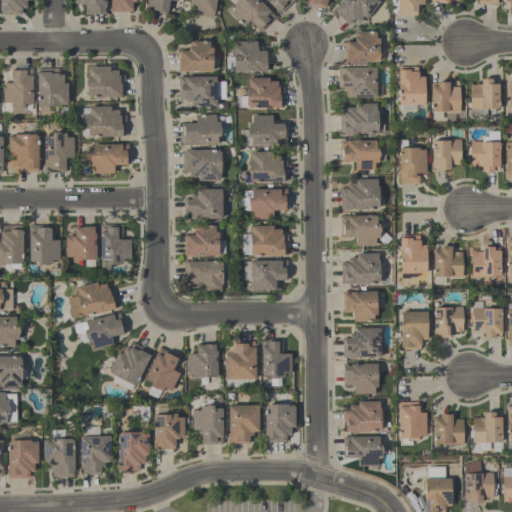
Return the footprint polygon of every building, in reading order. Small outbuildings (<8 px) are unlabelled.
[(26,0),(26,8),(21,8),(21,14),(0,14),(0,0),(26,0)] [(75,0),(105,0),(105,14),(85,14),(85,5),(81,5),(81,3),(75,3),(75,0)] [(141,0),(141,1),(136,1),(136,2),(132,2),(132,12),(110,11),(110,0),(141,0)] [(147,0),(177,0),(177,1),(175,1),(169,0),(167,12),(166,12),(166,14),(146,11),(147,0)] [(189,0),(216,0),(213,18),(192,14),(193,7),(188,7),(189,0)] [(260,31),(250,21),(244,27),(229,13),(235,7),(232,5),(236,1),(236,0),(259,0),(275,16),(260,31)] [(293,0),(280,13),(267,0),(293,0)] [(327,0),(325,8),(304,3),(304,0),(327,0)] [(377,0),(379,1),(366,18),(363,16),(358,22),(354,19),(350,24),(333,11),(336,9),(335,8),(341,0),(377,0)] [(396,0),(423,0),(423,4),(416,4),(417,15),(397,15),(397,11),(396,11),(396,0)] [(511,0),(503,0),(504,4),(510,4),(510,13),(511,13),(511,0)] [(344,62),(344,41),(354,41),(354,31),(375,31),(375,38),(379,38),(379,49),(378,49),(378,62),(363,62),(363,59),(358,59),(358,62),(344,62)] [(177,71),(177,51),(188,51),(188,46),(191,46),(191,41),(209,41),(209,47),(213,47),(213,56),(212,56),(212,71),(197,71),(197,69),(192,69),(192,71),(177,71)] [(233,72),(233,56),(232,56),(232,48),(236,48),(236,41),(256,41),(256,47),(257,47),(257,50),(267,50),(267,71),(254,71),(254,70),(249,70),(249,72),(233,72)] [(398,105),(398,84),(397,84),(397,66),(417,66),(417,71),(418,71),(418,76),(424,76),(424,105),(398,105)] [(117,70),(117,75),(123,75),(123,97),(88,98),(88,96),(86,96),(86,74),(87,74),(87,67),(109,67),(109,70),(117,70)] [(337,68),(343,68),(343,67),(375,67),(375,97),(345,97),(345,88),(340,88),(340,87),(337,87),(337,68)] [(11,83),(11,68),(31,68),(31,75),(32,75),(32,104),(25,104),(25,114),(11,114),(11,107),(10,107),(10,103),(3,103),(3,83),(11,83)] [(63,75),(63,83),(67,83),(67,105),(60,105),(60,106),(39,106),(39,104),(37,104),(37,68),(58,68),(58,75),(63,75)] [(225,99),(216,99),(216,106),(191,106),(190,101),(184,101),(184,97),(178,97),(178,77),(216,76),(216,81),(224,81),(225,99)] [(240,107),(239,96),(246,96),(246,85),(247,85),(247,78),(269,78),(269,81),(277,81),(277,86),(283,86),(283,107),(280,107),(280,108),(248,108),(248,107),(240,107)] [(498,84),(498,108),(484,108),(484,116),(469,116),(469,84),(480,84),(480,79),(482,79),(482,78),(490,78),(490,79),(492,79),(492,84),(498,84)] [(430,111),(430,85),(430,83),(436,83),(436,82),(448,82),(448,86),(459,86),(459,112),(442,112),(442,111),(430,111)] [(375,103),(375,110),(377,110),(377,124),(383,124),(383,132),(378,132),(378,134),(343,134),(343,133),(339,133),(339,112),(345,112),(345,107),(354,107),(354,103),(375,103)] [(118,110),(118,115),(125,115),(125,136),(120,136),(120,137),(90,137),(90,135),(82,135),(82,128),(82,127),(79,123),(79,120),(82,116),(82,114),(82,108),(88,108),(88,106),(110,106),(110,110),(118,110)] [(180,123),(195,123),(195,115),(215,114),(215,122),(219,122),(219,128),(221,128),(221,136),(217,136),(217,145),(181,146),(180,123)] [(272,123),(286,123),(286,144),(251,145),(251,137),(247,137),(247,128),(248,128),(248,123),(252,123),(252,115),(272,115),(272,123)] [(34,129),(34,134),(36,134),(36,136),(38,136),(38,172),(17,172),(17,168),(16,168),(16,166),(11,166),(11,156),(7,156),(7,136),(14,136),(14,134),(26,134),(26,129),(34,129)] [(43,172),(43,136),(51,136),(51,132),(60,132),(60,133),(66,133),(66,137),(73,137),(73,157),(65,157),(65,172),(43,172)] [(498,170),(493,170),(493,171),(491,171),(491,172),(483,172),(483,171),(481,171),(481,166),(470,166),(470,141),(482,141),(482,137),(487,137),(487,132),(499,132),(499,167),(498,167),(498,170)] [(460,139),(460,165),(450,165),(450,170),(438,170),(438,169),(432,169),(432,166),(431,166),(431,136),(448,136),(448,139),(460,139)] [(339,140),(375,140),(375,148),(378,148),(378,157),(377,157),(377,162),(373,162),(373,170),(354,170),(354,162),(339,162),(339,140)] [(399,140),(407,140),(407,148),(418,148),(418,150),(425,150),(425,173),(418,173),(418,183),(398,183),(398,148),(399,148),(399,140)] [(127,143),(127,165),(113,165),(113,173),(94,173),(94,166),(90,166),(90,161),(89,161),(89,152),(92,152),(92,144),(119,144),(119,143),(127,143)] [(182,172),(182,151),(186,151),(186,150),(219,150),(219,151),(226,151),(226,161),(221,161),(221,174),(219,174),(219,181),(198,181),(198,177),(189,177),(189,172),(182,172)] [(250,151),(271,151),(272,155),(280,155),(280,160),(286,160),(286,181),(282,181),(282,182),(249,182),(249,159),(250,159),(250,151)] [(376,210),(343,210),(343,209),(339,209),(339,188),(346,188),(346,183),(354,183),(354,179),(376,179),(376,186),(377,186),(377,208),(376,208),(376,210)] [(221,189),(221,219),(183,219),(183,199),(190,199),(190,195),(196,195),(196,189),(221,189)] [(286,210),(272,210),(272,219),(253,219),(253,212),(249,212),(249,206),(248,206),(248,198),(251,198),(251,189),(286,189),(286,210)] [(339,215),(348,215),(348,216),(376,216),(376,224),(379,224),(379,232),(378,232),(378,238),(375,238),(375,245),(354,245),(354,237),(339,237),(339,215)] [(0,225),(21,225),(21,231),(22,231),(22,262),(21,262),(21,269),(11,269),(11,264),(0,264),(0,225)] [(29,262),(28,226),(50,225),(50,241),(59,240),(59,260),(51,260),(51,264),(46,264),(46,265),(37,265),(37,262),(29,262)] [(95,225),(95,239),(93,239),(93,245),(95,245),(95,260),(94,260),(94,266),(85,267),(85,260),(81,260),(81,261),(72,261),(72,257),(65,257),(65,236),(70,236),(70,235),(74,235),(74,226),(95,225)] [(100,261),(100,225),(121,225),(121,240),(130,240),(130,259),(123,259),(123,263),(117,263),(117,265),(108,265),(108,261),(100,261)] [(193,235),(193,231),(194,231),(194,225),(215,225),(215,232),(218,232),(218,240),(218,256),(203,256),(203,254),(198,254),(198,256),(183,256),(183,235),(193,235)] [(250,233),(251,233),(251,226),(272,226),(272,229),(281,229),(281,234),(287,234),(287,255),(284,255),(284,256),(251,256),(251,255),(250,255),(250,233)] [(399,235),(418,235),(418,240),(419,240),(419,245),(425,245),(425,274),(400,274),(400,253),(399,253),(399,235)] [(461,277),(445,277),(445,276),(432,276),(432,251),(432,248),(438,248),(438,246),(450,246),(450,252),(461,252),(461,277)] [(499,248),(499,250),(499,276),(487,276),(487,277),(470,277),(470,251),(481,251),(481,247),(493,247),(493,248),(499,248)] [(340,284),(340,262),(347,262),(347,258),(355,258),(355,253),(377,253),(377,261),(378,261),(378,283),(377,283),(377,285),(345,285),(345,284),(340,284)] [(250,290),(249,261),(286,260),(287,280),(279,280),(279,290),(250,290)] [(221,292),(200,292),(200,288),(190,288),(190,284),(184,285),(183,262),(188,262),(222,261),(222,285),(221,285),(221,292)] [(67,298),(76,296),(76,295),(77,294),(75,287),(96,282),(97,286),(106,284),(107,288),(112,287),(117,307),(114,308),(114,309),(81,317),(81,316),(71,318),(69,307),(67,298)] [(375,292),(376,315),(373,315),(373,322),(353,322),(352,316),(352,312),(341,312),(341,292),(355,292),(355,294),(360,294),(360,292),(375,292)] [(433,308),(444,308),(444,307),(462,307),(462,332),(451,332),(451,338),(439,338),(439,335),(433,335),(433,308)] [(500,337),(494,337),(494,338),(482,338),(482,333),(472,333),(472,308),(489,308),(489,309),(500,309),(500,337)] [(400,312),(426,312),(426,340),(420,340),(420,345),(420,349),(400,350),(400,347),(400,333),(400,312)] [(113,345),(93,350),(91,343),(87,343),(86,338),(85,338),(84,332),(77,334),(74,332),(73,326),(75,323),(119,313),(124,334),(111,337),(113,345)] [(0,317),(15,317),(15,326),(19,326),(19,334),(18,334),(18,339),(14,339),(14,347),(0,347),(0,317)] [(354,328),(379,328),(379,358),(342,358),(342,338),(348,338),(348,334),(354,334),(354,328)] [(261,339),(282,339),(282,354),(290,354),(290,374),(284,374),(284,378),(278,378),(278,379),(277,379),(277,386),(270,386),(270,379),(270,375),(261,375),(261,339)] [(254,341),(254,347),(255,347),(255,379),(225,379),(225,353),(230,353),(230,349),(234,349),(234,341),(254,341)] [(151,352),(149,356),(150,356),(136,385),(133,384),(133,385),(114,376),(114,375),(108,372),(118,352),(121,354),(125,347),(129,349),(132,343),(151,352)] [(216,343),(217,357),(214,357),(214,362),(217,362),(217,378),(193,378),(193,375),(186,375),(186,355),(192,355),(192,353),(196,353),(196,343),(216,343)] [(178,357),(172,370),(179,374),(171,391),(164,388),(162,391),(157,389),(157,390),(150,386),(151,384),(143,380),(159,347),(178,357)] [(25,357),(25,378),(21,378),(21,380),(20,380),(20,387),(0,387),(0,356),(19,356),(19,357),(25,357)] [(353,395),(353,389),(352,389),(352,385),(342,385),(342,364),(355,364),(355,366),(361,366),(361,364),(376,364),(376,387),(373,387),(373,394),(353,395)] [(0,423),(0,393),(4,393),(4,394),(16,394),(16,421),(6,421),(6,423),(0,423)] [(342,431),(342,410),(348,410),(348,405),(356,405),(356,402),(378,402),(378,409),(379,409),(380,430),(378,430),(378,432),(346,432),(346,431),(342,431)] [(425,436),(418,436),(418,438),(417,438),(417,441),(410,441),(410,445),(399,445),(399,438),(397,438),(397,406),(398,406),(398,402),(417,402),(417,406),(418,406),(418,413),(425,413),(425,436)] [(222,409),(223,445),(201,445),(201,431),(192,431),(192,410),(200,410),(200,407),(205,406),(214,405),(214,409),(222,409)] [(228,406),(257,405),(258,432),(253,432),(253,436),(249,436),(249,444),(229,444),(228,406)] [(264,406),(266,406),(266,405),(287,405),(287,406),(294,406),(294,427),(291,427),(291,436),(286,436),(286,442),(264,442),(264,406)] [(500,414),(500,417),(501,417),(501,442),(489,442),(489,443),(472,443),(472,418),(482,418),(482,413),(484,413),(484,412),(493,412),(493,413),(494,413),(494,414),(500,414)] [(153,449),(153,436),(155,436),(155,431),(153,431),(153,415),(169,415),(169,414),(177,414),(177,418),(183,418),(183,439),(178,439),(178,440),(174,440),(174,449),(153,449)] [(433,416),(439,416),(439,415),(451,415),(451,419),(462,419),(462,444),(445,445),(445,444),(433,444),(433,416)] [(73,441),(73,477),(52,477),(52,471),(46,471),(46,462),(42,462),(42,440),(49,440),(49,439),(64,439),(64,432),(71,432),(71,441),(73,441)] [(118,435),(119,435),(119,433),(140,433),(140,434),(148,434),(148,455),(144,455),(144,465),(139,465),(139,470),(118,470),(118,467),(118,435)] [(80,475),(79,437),(110,436),(110,462),(99,463),(99,475),(80,475)] [(377,466),(356,466),(356,458),(342,458),(342,437),(378,437),(378,445),(381,445),(381,453),(380,453),(381,459),(376,459),(377,466)] [(34,472),(29,472),(29,478),(7,478),(7,443),(9,443),(9,441),(30,441),(30,442),(37,442),(37,464),(34,464),(34,472)] [(463,465),(469,465),(469,462),(479,462),(480,473),(492,473),(493,498),(481,498),(482,504),(470,504),(470,502),(464,502),(463,493),(461,493),(460,475),(463,475),(463,465)] [(450,506),(444,506),(444,511),(423,511),(423,500),(424,500),(424,479),(426,479),(426,467),(443,467),(443,479),(450,479),(450,506)] [(511,502),(502,502),(502,477),(503,477),(503,469),(511,469),(511,502)]
